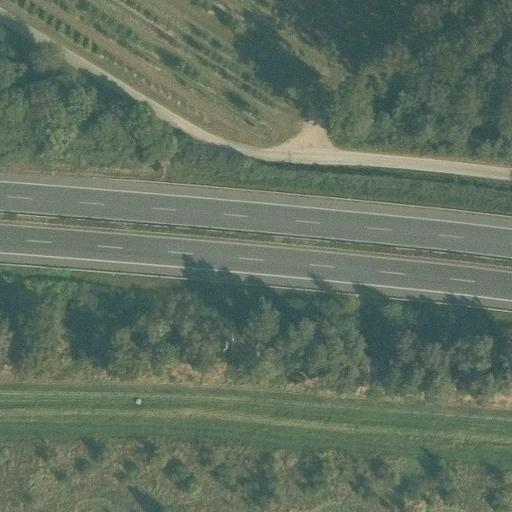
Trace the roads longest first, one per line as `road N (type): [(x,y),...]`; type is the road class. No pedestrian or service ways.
road 1 (track): [(511,184),(243,156),(199,142),(0,12)]
road 2 (motorway): [(511,257),(0,205)]
road 3 (motorway): [(0,252),(511,301)]
road 4 (track): [(456,0),(289,158)]
